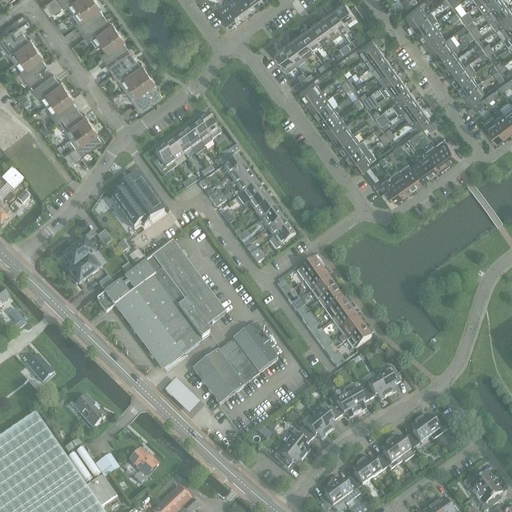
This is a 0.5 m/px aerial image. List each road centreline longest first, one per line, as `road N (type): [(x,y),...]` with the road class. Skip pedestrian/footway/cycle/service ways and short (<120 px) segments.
road 1 (tertiary): [(275,511),(11,264)]
road 2 (residential): [(365,213),(235,40)]
road 3 (residential): [(266,284),(201,201),(170,204),(126,139)]
road 4 (residential): [(288,511),(335,453),(441,386)]
road 5 (residential): [(477,153),(448,99),(369,0)]
road 6 (residential): [(11,264),(68,216),(126,139)]
road 7 (residential): [(126,139),(29,3)]
road 8 (residential): [(441,386),(456,369),(492,272),(511,256)]
road 9 (residential): [(365,213),(389,219),(477,153)]
road 10 (residential): [(126,139),(196,87),(222,55)]
road 11 (residential): [(266,284),(365,213)]
